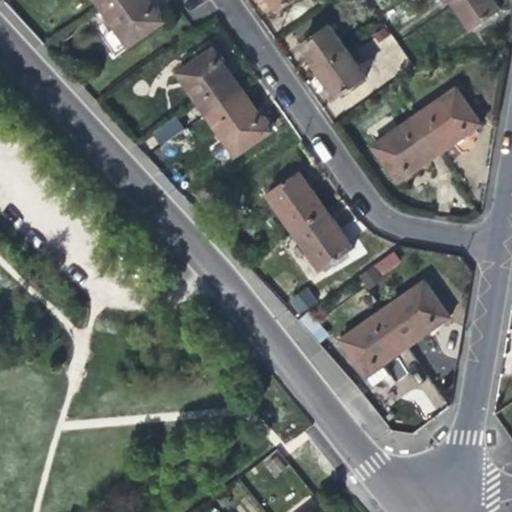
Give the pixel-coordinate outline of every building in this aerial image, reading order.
[(148,0),(104,0),(97,5),(126,47),(163,21),(148,0)] [(290,0),(268,0),(276,11),(290,0)] [(495,0),(454,0),(451,3),(470,30),(501,8),(495,0)] [(309,59),(318,71),(348,50),(329,23),(299,44),(309,59)] [(174,72),(204,115),(243,88),(229,69),(212,45),(174,72)] [(366,75),(348,50),(318,71),(327,84),(335,96),(366,75)] [(455,86),(421,110),(447,146),(465,133),(480,122),(455,86)] [(256,107),(243,88),(204,115),(233,156),(271,129),(256,107)] [(423,163),(447,146),(421,110),(371,146),(396,182),(423,163)] [(152,127),(157,141),(182,132),(177,118),(152,127)] [(266,195),(292,233),(325,209),(313,193),(298,172),(266,195)] [(337,227),(325,209),(292,233),(318,269),(350,245),(337,227)] [(383,275),(401,262),(393,251),(375,264),(383,275)] [(423,281),(382,310),(407,345),(429,330),(448,317),(423,281)] [(299,314),(317,302),(306,287),(288,299),(299,314)] [(393,355),(407,345),(382,310),(340,340),(364,375),(367,373),(375,386),(391,374),(383,362),(393,355)]
